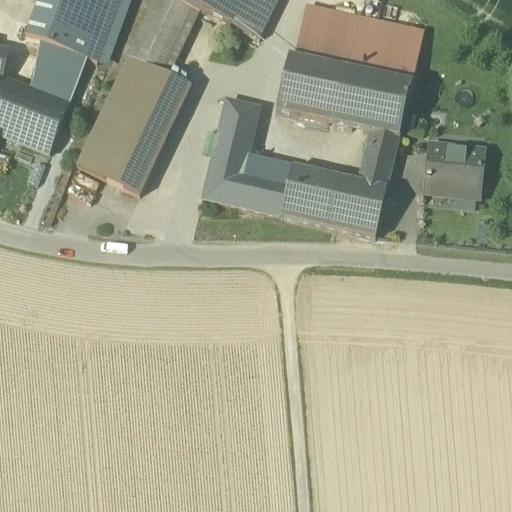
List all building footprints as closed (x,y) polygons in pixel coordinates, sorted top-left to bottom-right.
[(40,0),(25,43),(39,48),(87,65),(97,68),(121,0),(40,0)] [(133,0),(121,0),(97,68),(107,72),(133,0)] [(155,0),(126,62),(127,62),(162,79),(193,14),(163,0),(155,0)] [(163,0),(193,14),(230,31),(244,0),(163,0)] [(244,0),(230,31),(257,44),(278,0),(244,0)] [(305,12),(293,65),(376,83),(412,91),(423,38),(305,12)] [(57,140),(87,65),(39,48),(31,96),(2,85),(9,59),(0,56),(0,53),(1,52),(0,51),(0,139),(20,147),(27,127),(57,140)] [(162,79),(127,62),(76,171),(139,201),(190,92),(162,79)] [(364,136),(376,83),(293,65),(288,64),(275,118),(364,136)] [(363,165),(392,172),(412,91),(376,83),(364,136),(368,137),(367,142),(368,142),(363,165)] [(218,138),(218,140),(252,147),(260,113),(226,106),(219,138),(218,138)] [(50,159),(57,140),(27,127),(20,147),(50,159)] [(249,163),(252,147),(218,140),(214,156),(249,163)] [(426,200),(456,203),(457,196),(481,198),(485,158),(430,153),(426,200)] [(245,178),(249,163),(214,156),(213,158),(214,158),(203,203),(202,205),(280,222),(288,188),(245,178)] [(363,165),(357,187),(386,194),(392,172),(363,165)] [(34,167),(27,186),(37,190),(44,171),(34,167)] [(292,172),(288,188),(280,222),(375,243),(387,194),(386,194),(357,187),(292,172)] [(457,196),(456,203),(480,205),(481,198),(457,196)]
